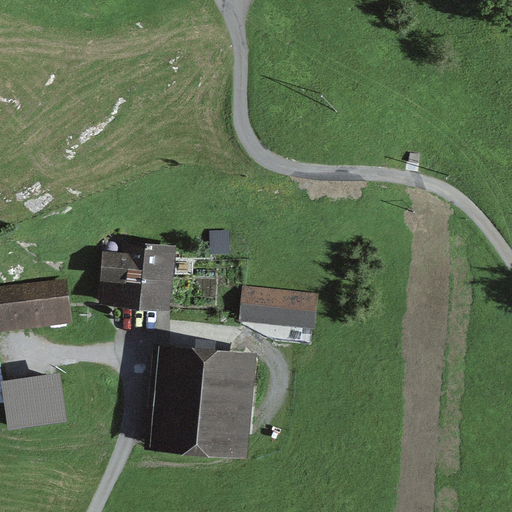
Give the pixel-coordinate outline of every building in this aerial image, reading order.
[(227,231),(209,232),(210,251),(228,250),(227,231)] [(125,249),(109,247),(106,273),(124,275),(121,299),(163,304),(169,244),(126,240),(125,249)] [(0,319),(68,312),(65,280),(0,287),(0,319)] [(316,294),(246,286),(243,312),(313,319),(316,294)] [(245,353),(168,344),(156,440),(233,449),(245,353)]
